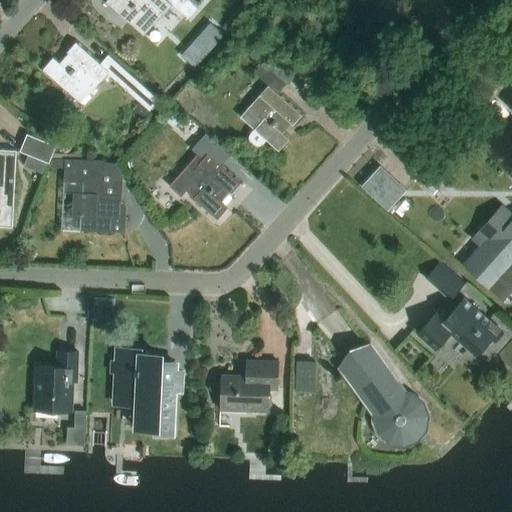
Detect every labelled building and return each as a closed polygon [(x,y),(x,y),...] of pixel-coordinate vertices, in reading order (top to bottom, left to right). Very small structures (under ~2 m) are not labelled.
[(108,0),(105,3),(131,26),(132,24),(145,36),(162,16),(164,17),(174,6),(175,5),(170,0),(108,0)] [(224,35),(211,23),(199,36),(212,49),(224,35)] [(113,72),(102,62),(76,39),(65,52),(68,55),(60,64),(54,58),(43,71),(68,94),(70,92),(82,103),(100,83),(102,84),(113,72)] [(271,55),(255,73),(263,80),(279,62),(271,55)] [(135,76),(126,87),(152,110),(162,99),(135,76)] [(252,130),(253,130),(251,132),(249,135),(249,140),(253,144),(256,146),(260,146),(262,144),(265,141),(278,152),(289,139),(283,134),(291,125),(293,128),(305,115),(268,83),(257,95),(259,97),(241,117),(254,128),(252,130)] [(28,134),(21,151),(50,163),(57,146),(28,134)] [(0,149),(0,226),(13,227),(17,151),(0,149)] [(198,166),(194,170),(188,165),(169,186),(181,197),(186,191),(192,197),(191,198),(217,221),(228,208),(222,202),(229,194),(232,196),(244,184),(208,152),(196,164),(198,166)] [(102,194),(103,182),(104,166),(65,164),(64,181),(85,182),(84,194),(74,193),(73,217),(82,217),(82,230),(126,232),(126,217),(121,217),(122,195),(102,194)] [(381,165),(362,186),(388,211),(407,190),(381,165)] [(486,240),(464,264),(491,288),(511,264),(511,215),(503,207),(479,234),(486,240)] [(442,261),(427,278),(452,300),(467,283),(442,261)] [(444,303),(417,334),(436,351),(451,334),(477,356),(496,334),(487,326),(491,321),(464,298),(453,311),(444,303)] [(95,313),(95,325),(109,326),(109,313),(95,313)] [(372,348),(343,369),(370,405),(366,413),(376,422),(382,421),(386,430),(393,436),(402,438),(403,444),(416,439),(424,429),(426,416),(422,404),(412,396),(399,394),(395,388),(396,387),(393,383),(396,382),(372,348)] [(79,352),(65,352),(57,351),(56,367),(38,366),(36,409),(72,411),(73,381),(78,381),(79,352)] [(144,359),(144,355),(119,354),(117,407),(142,408),(141,432),(160,433),(159,437),(175,437),(177,393),(184,393),(184,375),(178,375),(178,367),(164,367),(165,360),(144,359)] [(223,375),(222,410),(270,411),(270,389),(278,389),(279,362),(248,361),(247,376),(223,375)] [(311,392),(313,362),(295,362),(293,392),(311,392)] [(75,428),(86,428),(87,412),(76,411),(75,428)]
